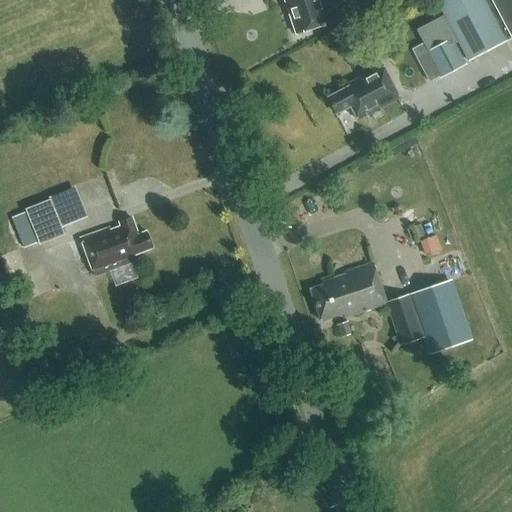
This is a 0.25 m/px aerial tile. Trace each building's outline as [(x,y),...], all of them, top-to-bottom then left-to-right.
[(283,0),(295,34),(333,21),(326,0),(283,0)] [(370,8),(365,0),(353,0),(359,13),(370,8)] [(469,61),(511,38),(511,0),(436,0),(444,15),(416,30),(440,76),(465,63),(455,43),(458,41),(469,61)] [(358,120),(400,97),(383,65),(348,84),(349,86),(328,98),(336,114),(351,106),(358,120)] [(61,196),(49,201),(26,210),(27,212),(11,219),(22,243),(24,248),(39,242),(40,244),(63,234),(62,232),(74,227),(61,196)] [(119,223),(121,228),(111,232),(109,228),(80,239),(94,276),(133,262),(131,256),(152,248),(146,232),(138,235),(131,218),(119,223)] [(435,236),(425,239),(419,241),(425,257),(441,252),(435,236)] [(45,262),(29,270),(39,291),(55,283),(45,262)] [(324,286),(311,290),(321,320),(343,313),(345,318),(387,304),(387,303),(373,263),(344,273),(344,274),(333,278),(332,276),(322,280),(324,286)] [(409,295),(387,303),(387,304),(400,345),(423,337),(426,336),(431,353),(469,340),(450,282),(409,296),(409,295)] [(351,335),(347,323),(336,327),(341,339),(351,335)]
